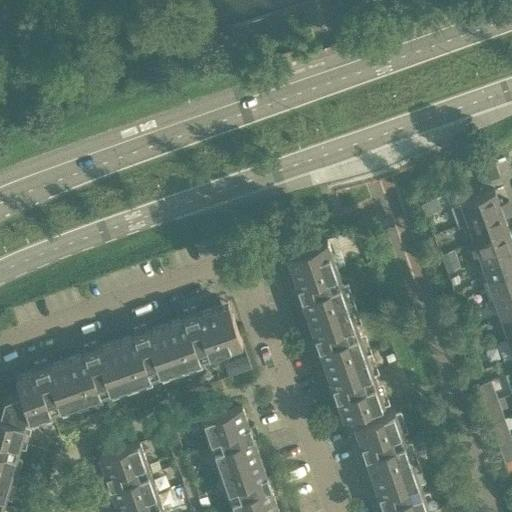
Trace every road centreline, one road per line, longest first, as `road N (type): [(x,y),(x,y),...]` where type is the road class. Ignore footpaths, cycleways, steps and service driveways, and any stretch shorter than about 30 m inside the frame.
road 1 (secondary): [(0,281),(511,89)]
road 2 (secondary): [(511,16),(0,198)]
road 3 (residential): [(333,511),(237,259)]
road 4 (residential): [(0,343),(237,259)]
